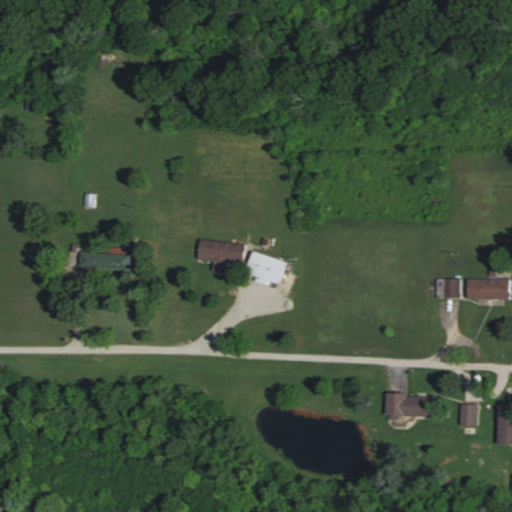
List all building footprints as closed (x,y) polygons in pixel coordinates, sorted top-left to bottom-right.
[(232,268),(233,261),(249,263),(251,241),(204,237),(202,257),(220,258),(219,267),(232,268)] [(294,259),(261,248),(254,272),(286,282),(294,259)] [(84,265),(133,268),(134,253),(85,250),(84,265)] [(439,296),(463,296),(463,276),(439,276),(439,296)] [(511,276),(471,277),(471,297),(511,297),(511,276)] [(393,393),(393,414),(438,414),(438,393),(393,393)] [(482,402),(463,402),(463,423),(482,423),(482,402)] [(503,442),(511,442),(511,402),(503,403),(503,442)]
